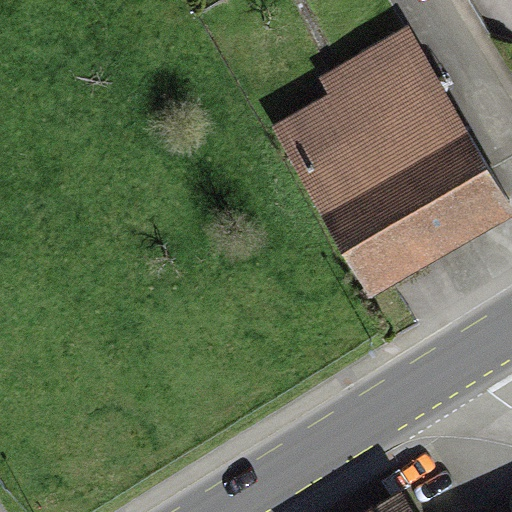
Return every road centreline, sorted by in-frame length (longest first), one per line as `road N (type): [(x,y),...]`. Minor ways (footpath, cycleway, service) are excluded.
road 1 (primary): [(452,362),(217,511)]
road 2 (residential): [(430,0),(511,150)]
